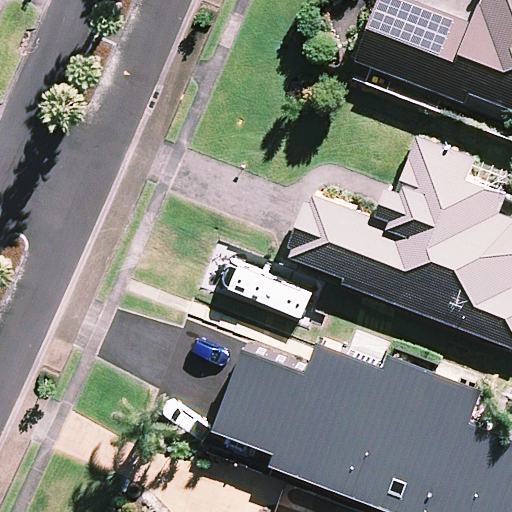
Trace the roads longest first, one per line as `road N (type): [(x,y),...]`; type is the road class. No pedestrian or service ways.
road 1 (residential): [(170,0),(85,186)]
road 2 (residential): [(85,186),(0,371)]
road 3 (residential): [(9,154),(71,0)]
